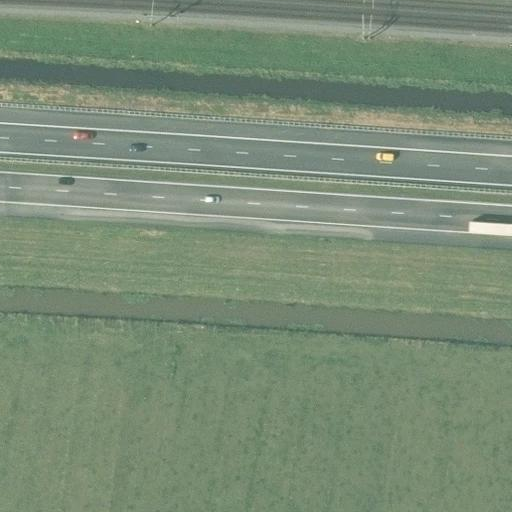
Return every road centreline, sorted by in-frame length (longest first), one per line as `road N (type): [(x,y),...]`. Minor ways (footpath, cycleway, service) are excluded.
road 1 (motorway): [(511,173),(0,139)]
road 2 (motorway): [(0,186),(511,220)]
